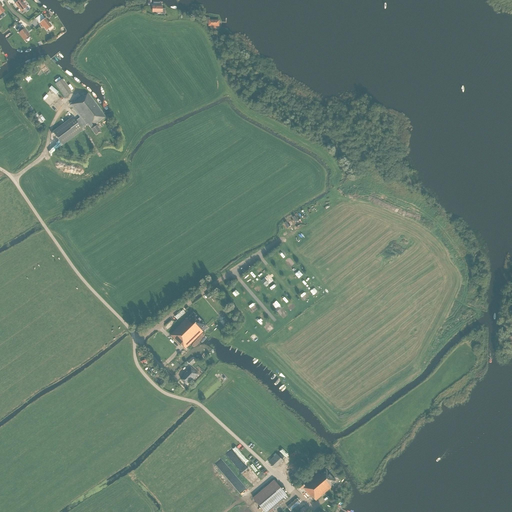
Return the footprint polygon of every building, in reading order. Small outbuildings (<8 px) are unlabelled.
[(21,12),(26,7),(23,3),(25,2),(23,0),(16,0),(15,1),(17,3),(15,4),(21,12)] [(45,19),(41,14),(35,19),(39,23),(43,27),(43,26),(47,30),(48,29),(49,31),(53,28),(51,27),(52,26),(49,22),(48,23),(45,19)] [(218,26),(219,21),(210,21),(210,18),(207,18),(207,23),(209,23),(209,26),(213,26),(212,29),(215,29),(216,26),(218,26)] [(24,40),(29,36),(22,26),(17,31),(24,40)] [(72,93),(62,79),(55,84),(65,98),(72,93)] [(56,94),(59,92),(52,85),(49,88),(56,94)] [(105,117),(88,93),(84,96),(83,95),(77,100),(76,99),(74,100),(75,102),(72,103),(72,102),(70,103),(70,104),(70,105),(80,118),(76,121),(72,117),(52,132),(63,145),(83,130),(81,129),(88,124),(95,135),(100,132),(95,124),(105,117)] [(278,253),(282,257),(286,253),(282,249),(278,253)] [(284,308),(280,312),(284,317),(288,313),(284,308)] [(185,313),(183,310),(174,317),(177,320),(185,313)] [(193,312),(170,335),(185,350),(203,332),(201,330),(206,325),(193,312)] [(225,314),(219,319),(223,325),(229,321),(225,314)] [(187,361),(191,365),(196,361),(192,357),(187,361)] [(184,377),(181,380),(186,385),(190,382),(191,383),(198,375),(190,367),(182,375),(184,377)] [(275,469),(283,460),(277,454),(269,462),(275,469)] [(336,482),(326,470),(320,475),(319,474),(302,487),(303,489),(301,490),(302,491),(304,489),(312,498),(313,498),(316,501),(331,487),(336,482)] [(285,501),(289,498),(274,480),(253,498),(264,511),(269,511),(274,508),(278,504),(284,500),(285,501)] [(297,499),(287,508),(290,511),(301,503),(297,499)]
